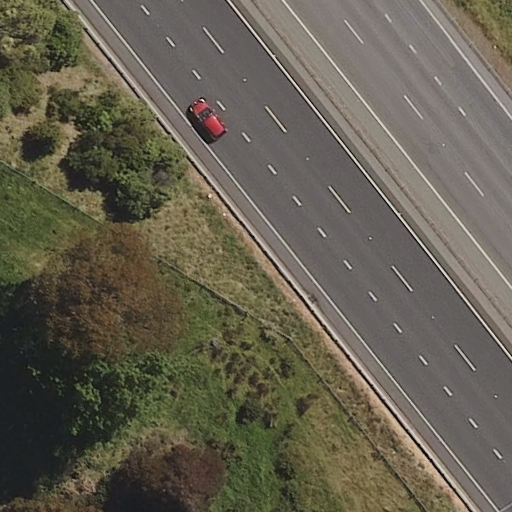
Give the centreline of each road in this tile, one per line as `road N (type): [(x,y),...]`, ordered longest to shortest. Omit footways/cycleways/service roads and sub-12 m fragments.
road 1 (motorway): [(511,418),(180,0)]
road 2 (motorway): [(328,0),(511,230)]
